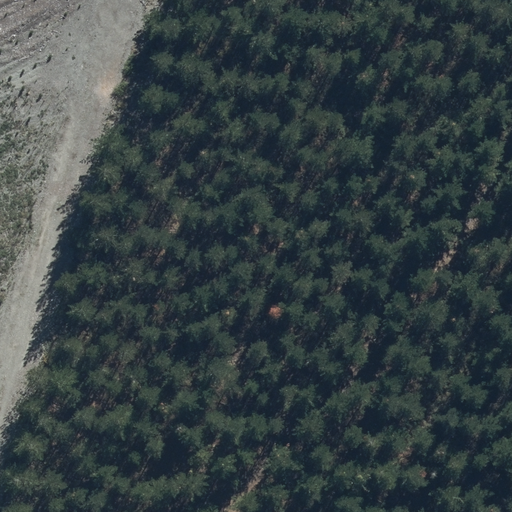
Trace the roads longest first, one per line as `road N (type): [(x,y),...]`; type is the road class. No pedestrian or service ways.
road 1 (track): [(511,170),(403,282),(359,353),(250,480),(191,511)]
road 2 (track): [(133,0),(0,446)]
